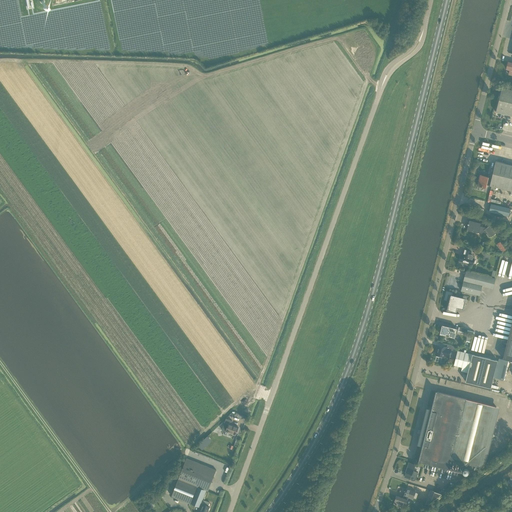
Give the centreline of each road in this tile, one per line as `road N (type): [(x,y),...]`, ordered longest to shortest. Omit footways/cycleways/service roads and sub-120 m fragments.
road 1 (unclassified): [(229,511),(380,88),(419,41),(431,0)]
road 2 (primary): [(269,511),(351,361),(446,0)]
road 3 (unclassified): [(375,511),(474,131)]
road 4 (unclassified): [(474,131),(508,0)]
